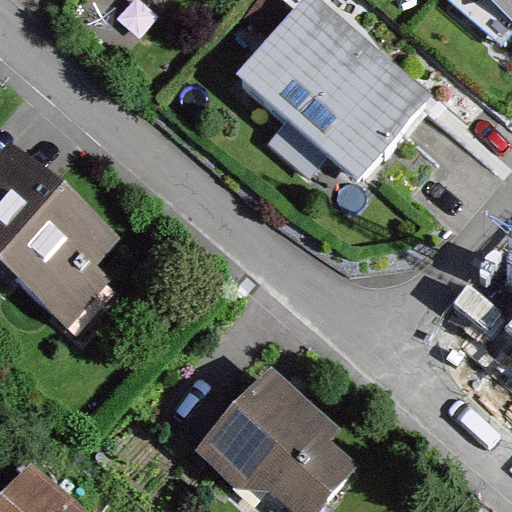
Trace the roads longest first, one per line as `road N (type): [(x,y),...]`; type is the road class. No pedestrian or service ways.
road 1 (residential): [(389,352),(0,36)]
road 2 (residential): [(511,210),(389,352)]
road 3 (residential): [(511,464),(389,352)]
